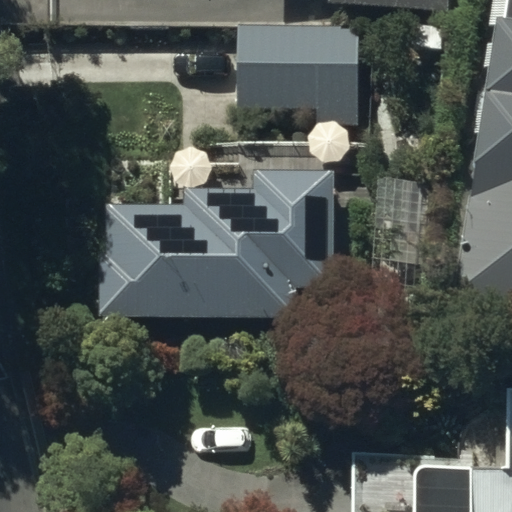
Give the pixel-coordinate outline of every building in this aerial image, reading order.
[(327,0),(327,7),(446,12),(446,0),(327,0)] [(511,20),(495,18),(454,298),(511,305),(511,20)] [(360,28),(238,27),(238,110),(319,110),(319,130),(359,130),(360,28)] [(335,293),(336,173),(256,173),(256,191),(184,191),(184,207),(107,207),(107,253),(99,253),(98,318),(298,319),(298,293),(335,293)] [(511,511),(511,388),(506,389),(506,470),(416,470),(415,511),(511,511)]
